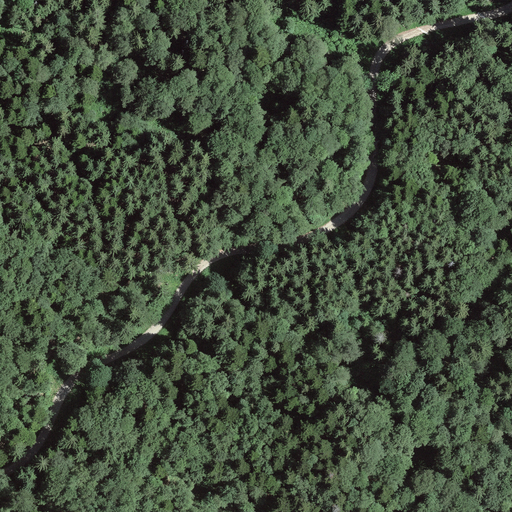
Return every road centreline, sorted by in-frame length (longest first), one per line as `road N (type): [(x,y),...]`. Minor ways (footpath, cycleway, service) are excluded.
road 1 (track): [(511,7),(402,39),(373,76),(372,172),(347,215),(315,236),(204,266),(139,346),(87,370),(27,458),(0,476)]
road 2 (track): [(409,511),(416,463),(432,450),(511,437)]
